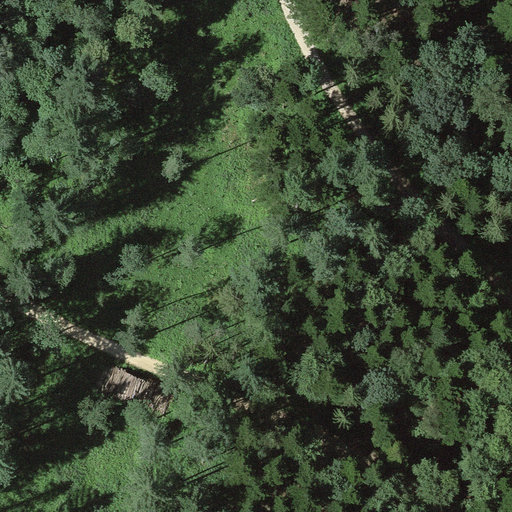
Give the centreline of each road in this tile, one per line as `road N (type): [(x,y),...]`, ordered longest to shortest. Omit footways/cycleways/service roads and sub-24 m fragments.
road 1 (track): [(0,300),(366,491),(391,511)]
road 2 (track): [(287,0),(511,308)]
